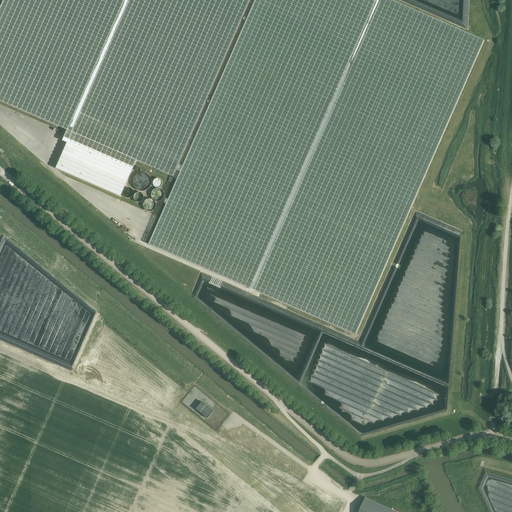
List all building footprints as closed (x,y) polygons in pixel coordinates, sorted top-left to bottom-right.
[(3,0),(0,8),(0,100),(67,130),(62,141),(67,143),(56,169),(121,197),(136,160),(173,176),(250,0),(255,0),(149,244),(356,335),(484,41),(390,0),(3,0)] [(57,128),(54,138),(59,140),(63,130),(57,128)] [(202,402),(196,409),(207,418),(213,411),(202,402)] [(305,502),(323,503),(315,511),(324,511),(337,497),(337,494),(322,482),(305,502)] [(358,511),(397,511),(365,497),(358,511)]
